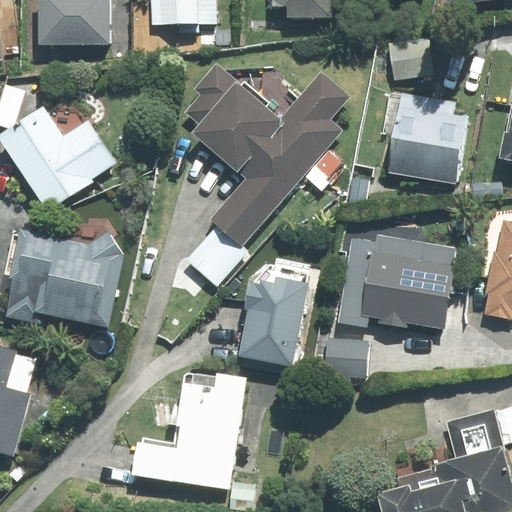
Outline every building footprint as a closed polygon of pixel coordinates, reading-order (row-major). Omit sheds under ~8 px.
[(111,53),(113,0),(37,0),(36,50),(111,53)] [(207,32),(208,27),(214,27),(215,0),(148,0),(148,30),(207,32)] [(328,0),(266,0),(266,21),(328,22),(328,0)] [(511,0),(468,0),(467,8),(501,13),(502,0),(511,0)] [(385,48),(390,85),(436,78),(431,42),(385,48)] [(189,140),(239,186),(211,217),(204,225),(233,252),(241,244),(340,136),(328,125),(350,101),(322,75),(300,99),(277,124),(217,68),(187,100),(193,105),(182,117),(197,131),(189,140)] [(450,120),(451,109),(389,102),(381,179),(451,187),(458,188),(466,122),(450,120)] [(60,141),(37,109),(0,135),(0,153),(46,217),(117,166),(85,123),(60,141)] [(495,165),(511,167),(511,113),(509,113),(505,141),(498,140),(495,165)] [(511,227),(496,225),(484,319),(511,322),(511,227)] [(104,333),(125,251),(113,234),(95,243),(14,231),(1,325),(35,330),(37,323),(104,333)] [(445,333),(450,258),(451,248),(345,240),(339,330),(357,331),(357,327),(445,333)] [(289,373),(303,291),(250,282),(235,364),(289,373)] [(365,343),(323,342),(321,381),(363,383),(365,343)] [(0,460),(8,463),(36,362),(0,351),(0,460)] [(170,456),(116,448),(112,476),(226,492),(241,386),(190,378),(188,388),(180,387),(170,456)] [(376,511),(511,511),(511,490),(502,452),(511,449),(511,406),(444,424),(456,467),(398,482),(400,492),(373,499),(376,511)] [(249,511),(252,487),(231,485),(227,511),(249,511)]
